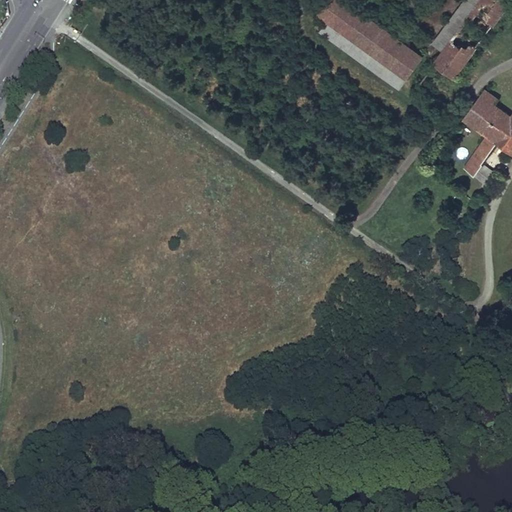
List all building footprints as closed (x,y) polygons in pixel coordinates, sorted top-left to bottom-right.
[(401,40),(344,0),(327,0),(318,13),(328,20),(396,68),(402,59),(393,53),(401,40)] [(464,0),(434,42),(443,49),(479,0),(464,0)] [(508,1),(507,0),(479,0),(443,49),(435,60),(452,75),(508,1)] [(407,77),(328,20),(320,30),(398,88),(407,77)] [(422,55),(401,40),(393,53),(402,59),(396,68),(407,77),(422,55)] [(485,89),(464,117),(487,135),(463,166),(488,184),(495,174),(482,163),(496,142),(511,153),(511,152),(511,114),(511,117),(510,116),(494,105),(498,99),(485,89)] [(511,109),(498,99),(494,105),(510,116),(511,113),(511,109)]
